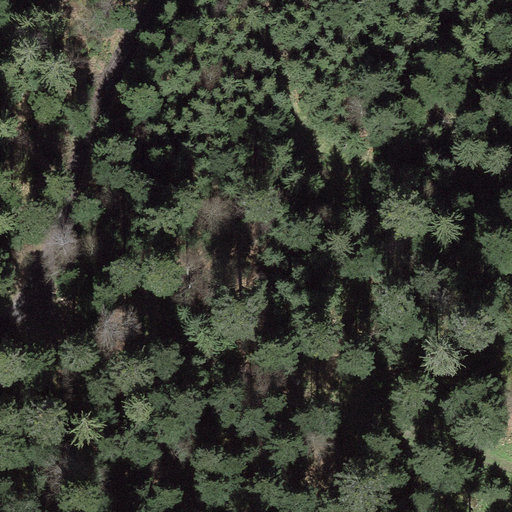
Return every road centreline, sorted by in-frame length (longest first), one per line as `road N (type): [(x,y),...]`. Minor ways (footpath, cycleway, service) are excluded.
road 1 (track): [(11,316),(107,328),(198,355),(511,469)]
road 2 (track): [(161,0),(0,335)]
road 3 (track): [(270,0),(281,84),(310,151)]
